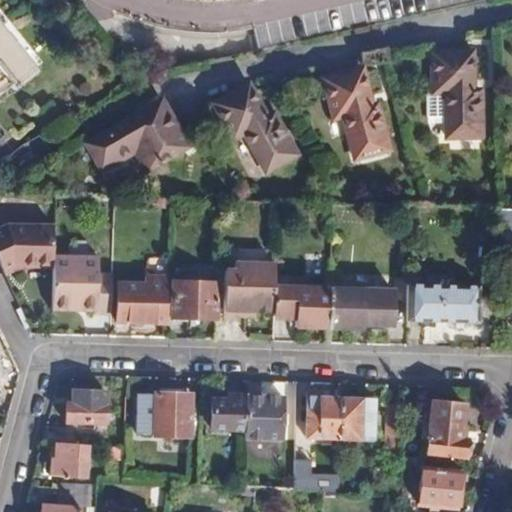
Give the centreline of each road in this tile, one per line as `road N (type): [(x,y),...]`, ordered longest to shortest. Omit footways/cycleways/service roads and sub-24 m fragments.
road 1 (residential): [(511,374),(61,354),(40,366)]
road 2 (residential): [(163,81),(511,9)]
road 3 (residential): [(312,0),(177,15),(108,0)]
road 4 (residential): [(40,366),(2,511)]
